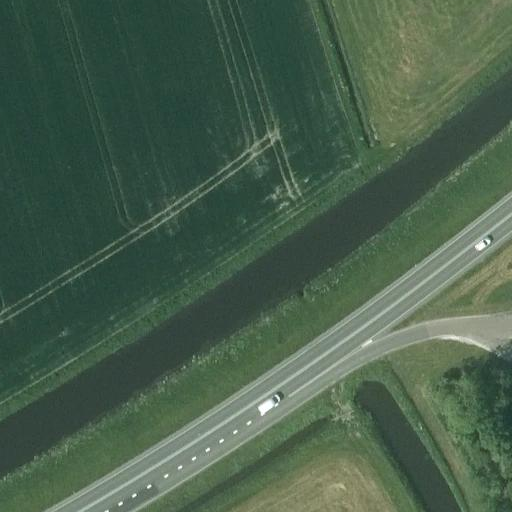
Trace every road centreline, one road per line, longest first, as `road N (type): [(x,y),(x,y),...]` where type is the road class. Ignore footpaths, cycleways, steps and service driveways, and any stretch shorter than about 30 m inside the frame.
road 1 (trunk): [(75,511),(319,362)]
road 2 (trunk): [(319,362),(511,219)]
road 3 (trunk): [(319,362),(434,330),(476,327)]
